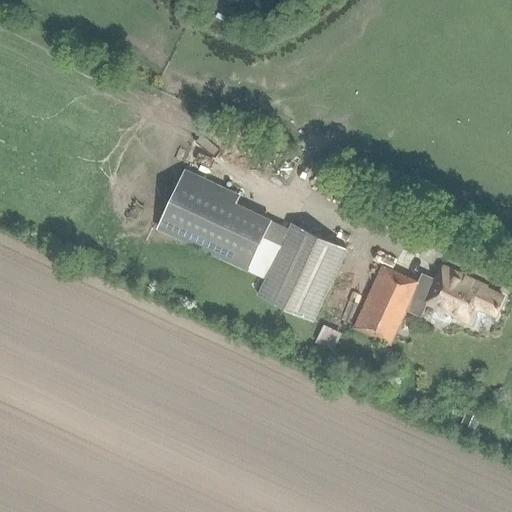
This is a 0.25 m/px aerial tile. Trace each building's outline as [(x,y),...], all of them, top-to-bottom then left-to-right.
[(231,213),(239,195),(184,169),(176,187),(231,213)] [(346,250),(291,225),(257,298),(312,323),(346,250)] [(390,345),(411,298),(418,283),(382,266),(354,328),(390,345)] [(486,286),(442,266),(426,303),(469,323),(477,306),(494,314),(503,296),(485,288),(486,286)] [(327,324),(320,342),(337,348),(344,330),(327,324)] [(489,416),(482,413),(469,406),(461,423),(474,429),(478,422),(485,425),(489,416)]
